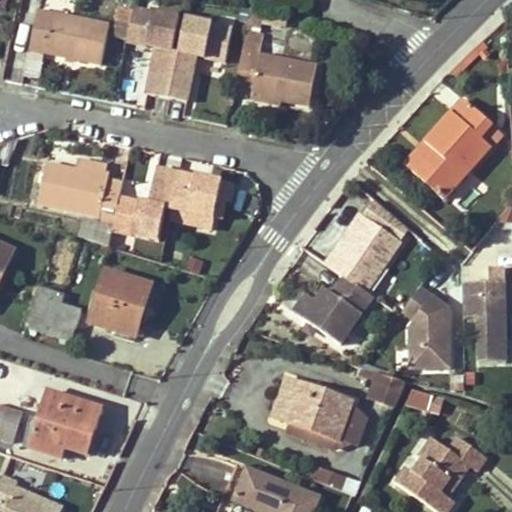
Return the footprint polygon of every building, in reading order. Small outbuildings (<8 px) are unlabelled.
[(39,12),(37,23),(51,26),(54,16),(39,12)] [(127,45),(148,49),(149,41),(158,43),(158,51),(149,95),(173,100),(179,73),(171,72),(181,21),(134,12),(127,45)] [(109,27),(54,16),(51,26),(37,23),(30,51),(101,66),(109,27)] [(235,31),(189,23),(179,73),(173,100),(190,103),(199,59),(201,52),(209,54),(207,61),(228,64),(235,31)] [(246,34),(235,92),(253,96),(281,102),(310,107),(317,69),(261,56),(264,37),(246,34)] [(485,40),(451,74),(455,77),(488,44),(485,40)] [(158,43),(149,41),(148,49),(158,51),(158,43)] [(209,54),(201,52),(199,59),(207,61),(209,54)] [(281,102),(253,96),(253,102),(280,107),(281,102)] [(491,123),(465,100),(426,143),(431,148),(412,170),(444,199),(490,148),(479,137),(489,126),(491,123)] [(479,137),(490,148),(493,151),(504,139),(489,126),(479,137)] [(0,165),(7,166),(9,156),(15,158),(19,140),(4,145),(0,148),(0,165)] [(407,165),(412,170),(431,148),(426,143),(407,165)] [(106,179),(107,167),(79,162),(77,173),(106,179)] [(98,222),(101,222),(97,244),(110,248),(113,231),(120,198),(122,188),(107,185),(108,180),(106,179),(77,173),(47,168),(40,206),(99,219),(98,222)] [(139,208),(140,202),(120,198),(113,231),(158,241),(165,210),(174,211),(182,173),(157,168),(149,204),(147,210),(139,208)] [(196,176),(182,173),(174,211),(172,219),(172,220),(213,228),(215,217),(223,182),(206,178),(206,182),(195,180),(196,176)] [(464,212),(489,188),(474,174),(450,198),(464,212)] [(223,182),(215,217),(223,219),(228,201),(230,202),(234,184),(223,182)] [(332,247),(324,260),(347,274),(366,287),(399,235),(362,212),(337,250),(332,247)] [(0,280),(13,251),(0,245),(0,280)] [(481,285),(464,286),(466,321),(482,320),(485,365),(511,363),(505,267),(480,269),(481,285)] [(153,287),(107,273),(91,324),(119,333),(122,325),(139,330),(153,287)] [(366,287),(347,274),(336,292),(327,286),(319,299),(308,318),(346,342),(377,293),(366,287)] [(36,303),(40,289),(29,285),(24,300),(36,303)] [(449,309),(420,287),(403,310),(416,319),(409,327),(412,329),(413,370),(452,368),(449,309)] [(36,303),(28,329),(73,343),(82,313),(61,306),(64,296),(40,289),(36,303)] [(297,311),(308,318),(319,299),(309,292),(297,311)] [(139,330),(122,325),(119,333),(136,338),(139,330)] [(376,373),(367,399),(391,408),(403,382),(376,373)] [(351,403),(286,382),(274,418),(289,424),(338,440),(351,403)] [(428,413),(433,398),(413,391),(407,405),(428,413)] [(67,450),(88,457),(103,412),(47,395),(29,449),(63,460),(67,450)] [(351,403),(338,440),(289,424),(286,432),(332,447),(353,437),(358,438),(365,415),(353,403),(351,403)] [(0,439),(13,444),(23,414),(0,406),(0,439)] [(449,451),(432,440),(422,454),(426,458),(414,475),(406,470),(397,484),(437,511),(449,511),(456,504),(447,499),(440,494),(450,480),(457,485),(469,468),(477,474),(487,459),(458,439),(449,451)] [(317,466),(312,480),(355,495),(359,482),(317,466)] [(246,469),(235,501),(261,511),(314,511),(292,503),(298,490),(246,469)] [(15,489),(17,483),(5,478),(2,483),(0,488),(0,511),(63,511),(65,509),(15,489)] [(450,480),(440,494),(447,499),(457,485),(450,480)] [(298,490),(292,503),(314,511),(320,499),(298,490)]
